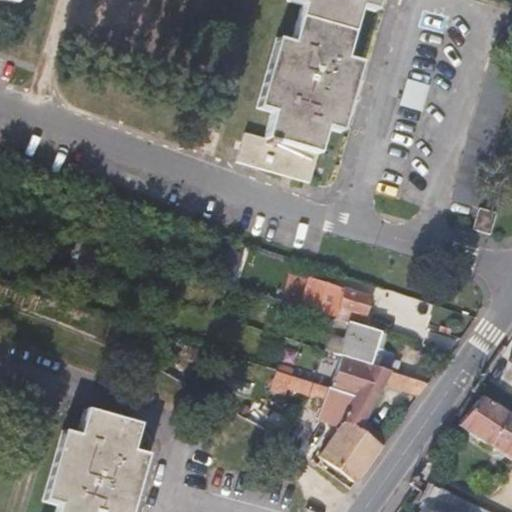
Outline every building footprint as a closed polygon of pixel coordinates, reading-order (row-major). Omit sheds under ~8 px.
[(308,182),(318,152),(326,126),(340,129),(360,61),(346,57),(361,4),(376,8),(377,0),(299,0),(303,1),(292,40),(280,37),(258,106),(272,109),(264,137),(245,131),(235,161),(308,182)] [(511,77),(511,35),(499,32),(488,71),(511,77)] [(511,89),(511,77),(488,71),(451,198),(478,205),(511,89)] [(423,112),(430,89),(409,83),(402,106),(423,112)] [(478,205),(475,220),(473,226),(490,232),(496,211),(478,205)] [(255,258),(245,289),(252,292),(292,305),(295,296),(269,288),(276,265),(255,258)] [(330,276),(312,270),(311,277),(328,282),(330,276)] [(340,302),(365,312),(370,295),(328,282),(311,277),(301,304),(336,316),(340,302)] [(360,327),(365,312),(340,302),(336,316),(335,318),(347,323),(360,327)] [(373,366),(379,348),(372,345),(376,332),(360,327),(347,323),(336,354),(366,364),(373,366)] [(379,348),(384,334),(376,332),(372,345),(379,348)] [(382,386),(418,398),(428,384),(373,366),(366,364),(361,384),(353,396),(341,419),(344,420),(381,448),(389,437),(363,422),(382,386)] [(381,448),(344,420),(341,419),(353,396),(267,368),(261,387),(278,393),(282,380),(289,383),(289,387),(324,399),(324,400),(320,412),(318,420),(339,427),(319,455),(356,483),(381,448)] [(37,394),(0,384),(0,413),(30,421),(37,394)] [(511,416),(481,397),(460,429),(511,461),(511,416)] [(92,411),(84,437),(69,433),(48,502),(62,506),(60,511),(134,511),(151,458),(137,453),(143,427),(92,411)] [(422,478),(418,475),(412,483),(411,483),(417,487),(422,478)] [(480,511),(430,486),(421,504),(425,506),(435,511),(480,511)]
